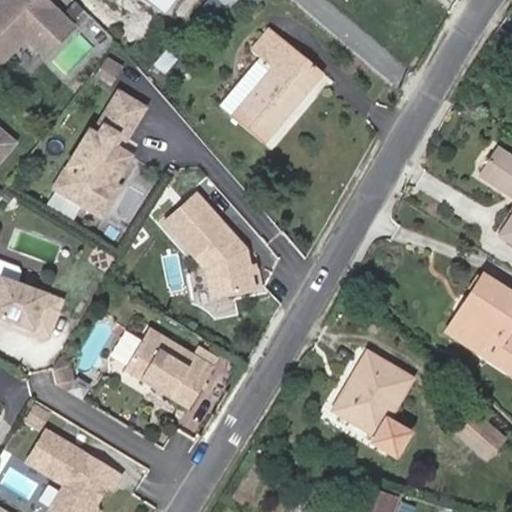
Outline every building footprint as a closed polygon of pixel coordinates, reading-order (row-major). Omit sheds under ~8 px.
[(0,0),(0,60),(25,35),(44,53),(72,25),(47,0),(0,0)] [(151,0),(165,11),(174,0),(151,0)] [(219,0),(230,8),(236,0),(219,0)] [(259,57),(220,105),(263,142),(320,73),(268,27),(251,50),(252,50),(259,57)] [(252,50),(212,99),(220,105),(259,57),(252,50)] [(90,128),(55,187),(86,206),(95,191),(107,198),(116,182),(133,155),(117,145),(122,136),(130,134),(147,107),(119,90),(99,123),(103,125),(98,133),(90,128)] [(0,158),(14,142),(0,129),(0,158)] [(511,159),(496,149),(480,172),(511,192),(511,220),(501,239),(511,246),(511,159)] [(95,191),(86,206),(103,216),(122,185),(116,182),(107,198),(95,191)] [(200,196),(167,224),(208,270),(212,298),(255,292),(249,251),(200,196)] [(19,268),(0,261),(0,319),(49,338),(63,301),(17,283),(21,273),(19,268)] [(483,295),(457,335),(511,371),(511,337),(505,333),(511,322),(511,295),(483,277),(475,290),(483,295)] [(449,330),(457,335),(483,295),(475,290),(449,330)] [(149,328),(124,369),(188,407),(213,366),(149,328)] [(396,455),(409,434),(386,420),(409,379),(368,354),(337,409),(379,434),(374,442),(396,455)] [(59,358),(52,368),(56,383),(66,389),(74,376),(72,366),(59,358)] [(36,405),(27,420),(39,428),(49,413),(36,405)] [(477,451),(495,430),(475,413),(457,433),(477,451)] [(122,474),(46,429),(27,461),(65,484),(50,508),(56,511),(91,511),(97,503),(95,495),(102,482),(108,486),(113,489),(122,474)] [(477,451),(489,462),(507,441),(495,430),(477,451)] [(108,486),(102,482),(95,495),(97,503),(108,486)] [(391,511),(397,494),(378,487),(372,507),(389,511),(391,511)]
